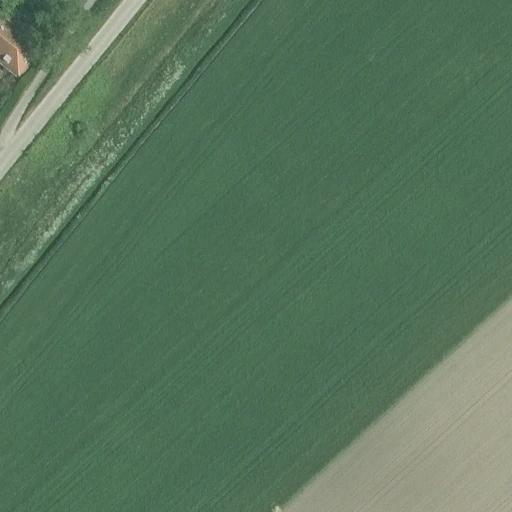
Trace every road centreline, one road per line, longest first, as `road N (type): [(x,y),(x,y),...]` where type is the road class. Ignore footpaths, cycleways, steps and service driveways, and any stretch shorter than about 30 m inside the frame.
road 1 (unclassified): [(0,162),(130,0)]
road 2 (unclassified): [(92,0),(25,93),(0,144)]
